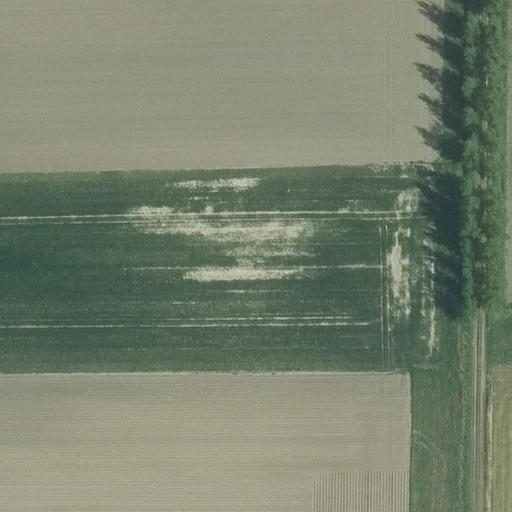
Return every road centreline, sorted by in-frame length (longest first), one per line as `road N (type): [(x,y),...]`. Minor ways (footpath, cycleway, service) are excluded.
road 1 (track): [(476,511),(483,0)]
road 2 (track): [(434,365),(433,511)]
